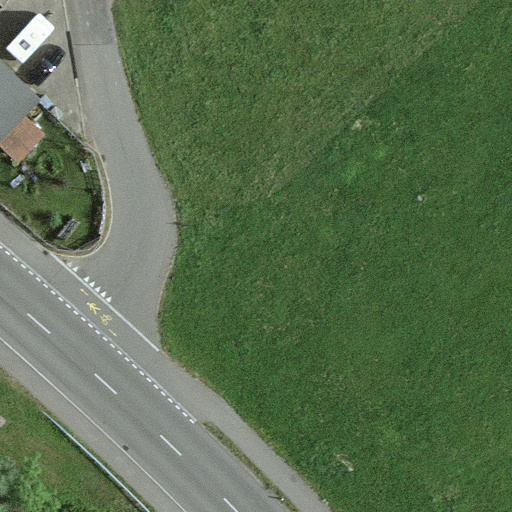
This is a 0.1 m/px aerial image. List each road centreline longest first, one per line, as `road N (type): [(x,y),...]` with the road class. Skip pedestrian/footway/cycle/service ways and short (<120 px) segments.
road 1 (residential): [(87,0),(132,166),(142,237),(133,273),(77,354)]
road 2 (secondary): [(77,354),(236,511)]
